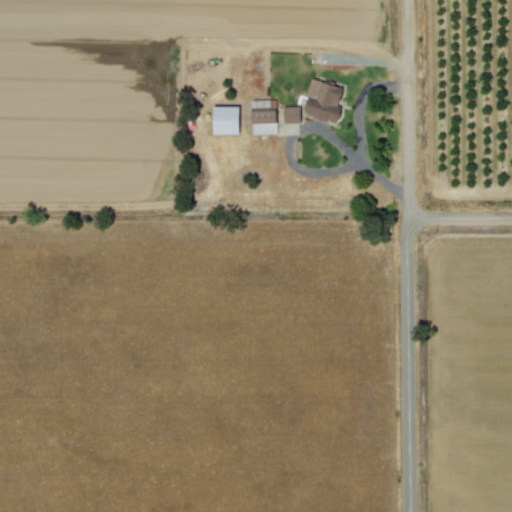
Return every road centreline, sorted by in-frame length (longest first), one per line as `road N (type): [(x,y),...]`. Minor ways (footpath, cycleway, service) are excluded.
road 1 (tertiary): [(409,215),(412,511)]
road 2 (residential): [(406,0),(409,215)]
